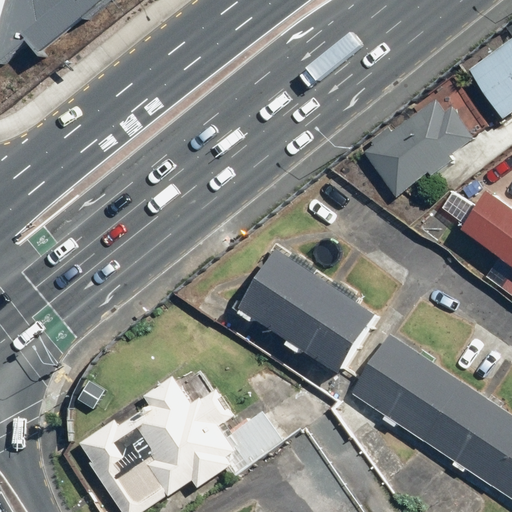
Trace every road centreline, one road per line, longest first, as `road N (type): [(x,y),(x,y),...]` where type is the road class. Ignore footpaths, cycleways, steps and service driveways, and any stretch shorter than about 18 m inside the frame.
road 1 (primary): [(449,0),(0,351)]
road 2 (primary): [(118,140),(285,0)]
road 3 (primary): [(0,242),(118,140)]
road 4 (primary): [(0,171),(50,165),(118,140)]
